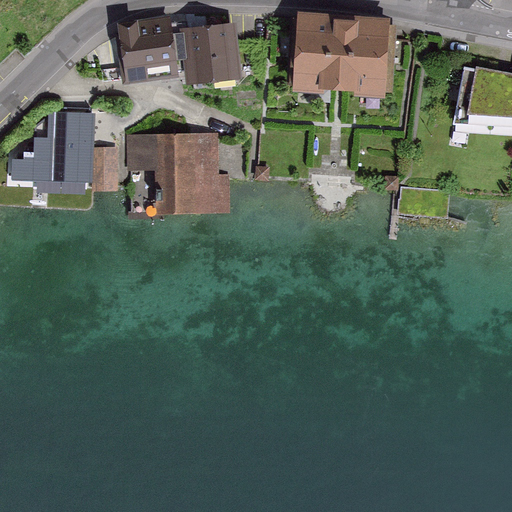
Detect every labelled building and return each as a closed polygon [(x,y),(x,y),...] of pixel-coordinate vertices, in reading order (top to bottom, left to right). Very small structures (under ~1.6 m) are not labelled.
[(299,19),(294,92),(384,98),(389,25),(299,19)] [(169,23),(120,30),(127,81),(188,73),(190,86),(238,79),(231,29),(171,36),(169,23)] [(511,78),(466,69),(461,122),(511,122),(511,78)] [(59,143),(34,142),(33,163),(20,163),(19,176),(76,179),(79,128),(60,127),(59,143)] [(216,140),(132,141),(132,168),(159,167),(160,212),(226,210),(226,179),(216,179),(216,140)] [(95,165),(116,164),(116,148),(94,149),(95,165)]
